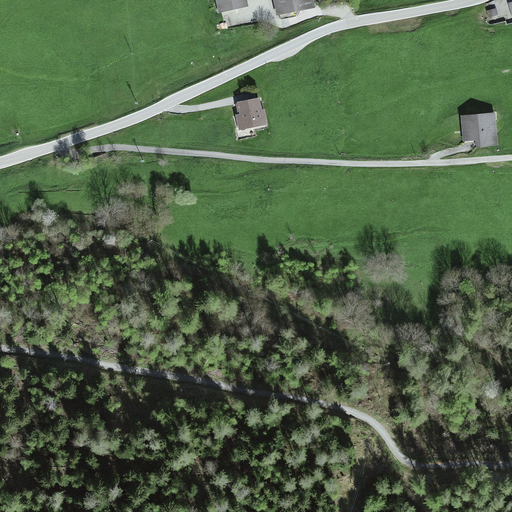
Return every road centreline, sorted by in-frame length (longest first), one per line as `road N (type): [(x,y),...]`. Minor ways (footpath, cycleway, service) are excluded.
road 1 (unclassified): [(0,347),(308,400),(354,413),(411,463),(511,464)]
road 2 (tertiary): [(478,0),(336,26),(91,136),(0,160)]
road 3 (track): [(511,158),(333,165),(55,146)]
road 4 (unknown): [(352,23),(335,11),(226,22)]
